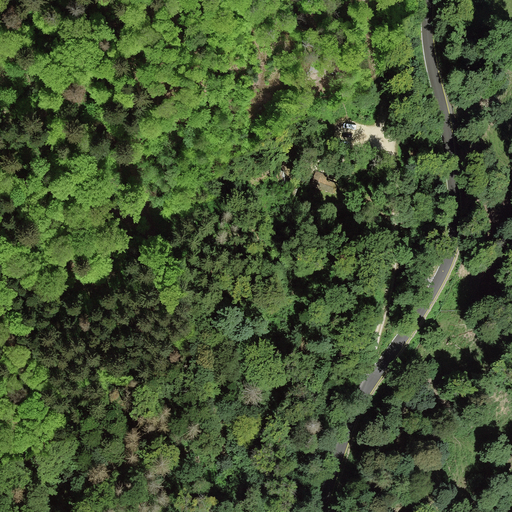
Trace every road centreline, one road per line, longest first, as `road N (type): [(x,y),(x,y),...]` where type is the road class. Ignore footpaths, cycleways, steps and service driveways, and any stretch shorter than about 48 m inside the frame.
road 1 (tertiary): [(322,511),(358,401),(452,254),(455,195),(427,0)]
road 2 (track): [(237,480),(203,386),(185,294),(145,201),(147,0)]
road 3 (track): [(365,0),(396,204),(374,375)]
road 4 (track): [(0,167),(157,239)]
